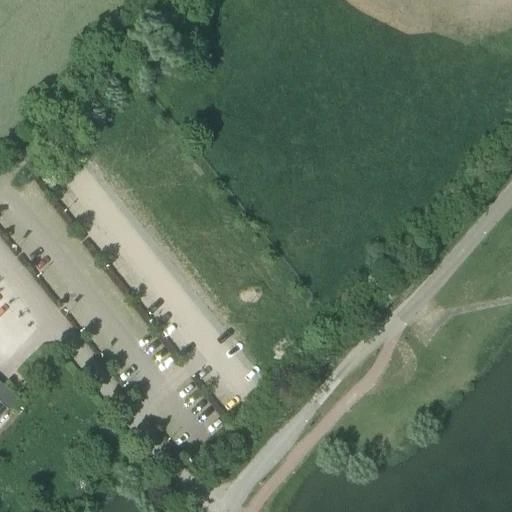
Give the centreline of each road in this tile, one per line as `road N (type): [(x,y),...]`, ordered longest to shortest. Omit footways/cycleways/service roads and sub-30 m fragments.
road 1 (track): [(0,180),(169,0)]
road 2 (unclassified): [(227,511),(325,389)]
